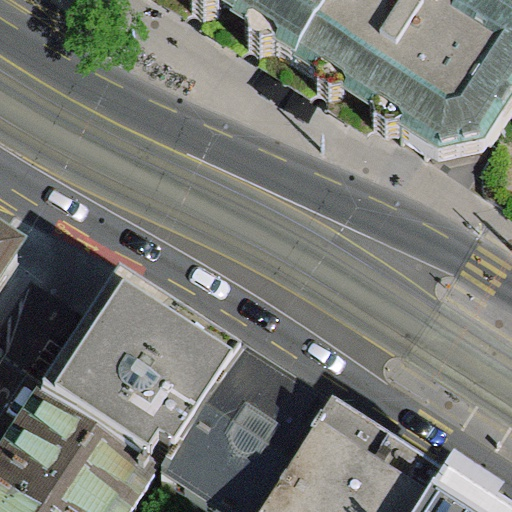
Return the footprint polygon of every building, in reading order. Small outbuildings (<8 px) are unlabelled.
[(298,78),(347,0),(176,0),(221,29),(228,17),(255,34),(248,46),(298,78)] [(511,120),(511,23),(476,0),(347,0),(298,78),(441,170),(484,161),(511,120)] [(0,300),(18,273),(0,261),(0,300)] [(45,414),(150,484),(160,468),(176,478),(242,377),(122,299),(45,414)] [(242,377),(176,478),(165,495),(191,511),(288,511),(337,439),(242,377)] [(0,482),(0,511),(138,511),(155,488),(150,484),(45,414),(0,482)] [(446,511),(447,510),(337,439),(288,511),(446,511)]
